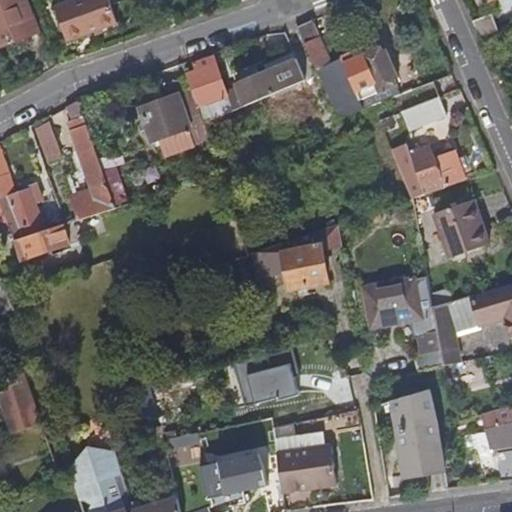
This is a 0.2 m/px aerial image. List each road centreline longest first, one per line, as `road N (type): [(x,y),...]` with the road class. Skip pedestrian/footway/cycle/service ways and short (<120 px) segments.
road 1 (residential): [(0,115),(61,81),(287,3)]
road 2 (residential): [(442,0),(511,163)]
